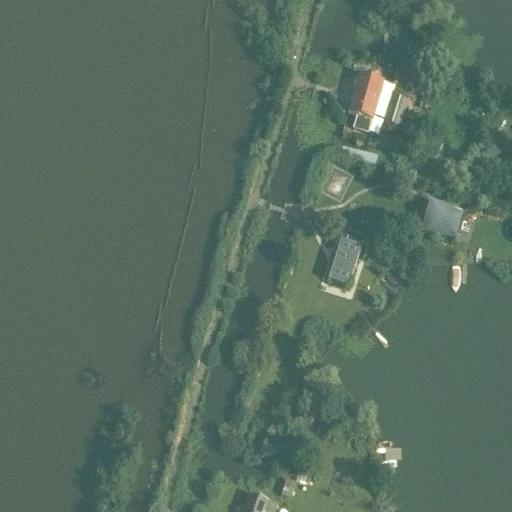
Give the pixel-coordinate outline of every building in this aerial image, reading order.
[(393,87),(411,93),(419,69),(401,63),(393,87)] [(368,136),(383,84),(359,77),(347,117),(356,119),(352,131),(368,136)] [(443,86),(441,93),(455,97),(458,88),(450,86),(449,88),(443,86)] [(399,129),(406,103),(389,98),(381,123),(399,129)] [(452,244),(461,217),(431,207),(422,234),(452,244)] [(347,290),(360,251),(340,244),(327,283),(347,290)] [(299,473),(295,485),(303,488),(307,476),(299,473)] [(286,481),(281,497),(289,499),(294,484),(286,481)] [(275,511),(277,507),(249,497),(244,511),(275,511)]
